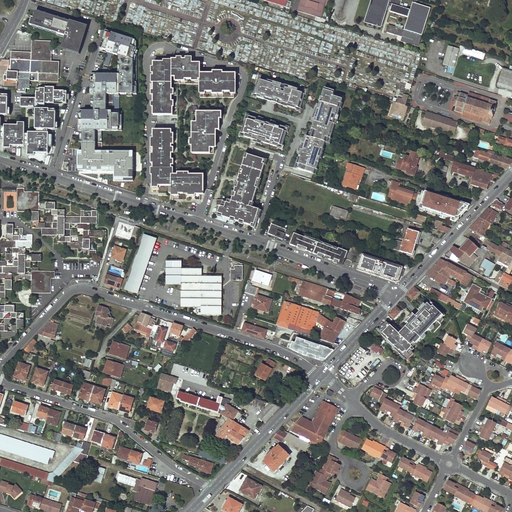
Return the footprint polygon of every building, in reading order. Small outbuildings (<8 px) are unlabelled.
[(299,0),(296,10),(320,18),(326,0),(299,0)] [(371,0),(364,23),(379,28),(386,7),(390,8),(389,12),(407,18),(403,30),(388,25),(386,32),(401,37),(413,40),(414,42),(413,43),(413,44),(413,45),(414,46),(418,47),(430,9),(412,3),(409,11),(399,7),(401,2),(396,0),(389,0),(388,4),(386,4),(387,0),(371,0)] [(488,0),(487,7),(495,9),(496,6),(497,0),(488,0)] [(31,17),(29,24),(65,35),(61,48),(79,54),(87,27),(68,20),(68,21),(35,10),(34,12),(33,15),(33,17),(31,17)] [(112,32),(105,30),(98,51),(106,53),(106,52),(112,54),(118,56),(120,57),(126,58),(132,40),(112,34),(112,32)] [(413,40),(401,37),(400,42),(414,46),(413,45),(413,44),(413,43),(414,42),(413,40)] [(32,53),(11,52),(10,72),(8,72),(7,77),(7,80),(8,80),(13,81),(18,81),(18,83),(17,92),(25,93),(26,88),(30,88),(30,81),(58,82),(59,62),(51,61),(52,41),(32,40),(32,53)] [(135,41),(132,40),(126,58),(135,61),(136,56),(138,51),(136,51),(136,48),(135,48),(136,42),(135,42),(135,41)] [(454,68),(459,49),(448,46),(443,65),(454,68)] [(483,60),(485,54),(465,47),(464,50),(467,51),(466,54),(483,60)] [(112,54),(106,52),(106,53),(102,65),(108,67),(112,54)] [(126,58),(120,57),(120,63),(120,67),(120,72),(120,75),(113,75),(107,75),(105,75),(96,75),(97,91),(94,91),(94,95),(113,95),(120,94),(127,94),(133,94),(137,94),(136,56),(135,61),(126,58)] [(172,63),(153,63),(154,116),(178,116),(178,84),(180,84),(200,84),(200,98),(234,97),(234,92),(236,92),(236,73),(200,74),(200,63),(191,64),(191,60),(172,60),(172,63)] [(96,75),(105,75),(108,68),(102,66),(99,74),(91,74),(91,91),(94,91),(97,91),(96,75)] [(511,66),(510,66),(509,69),(503,67),(497,87),(511,91),(511,66)] [(305,92),(259,79),(254,97),(300,110),(305,92)] [(37,99),(21,99),(22,107),(37,108),(37,105),(46,105),(46,103),(55,103),(55,100),(64,100),(67,100),(67,95),(64,95),(64,92),(54,91),(54,88),(45,87),(45,89),(40,89),(40,92),(37,92),(37,99)] [(329,142),(342,96),(324,91),(312,137),(325,141),(329,142)] [(453,99),(452,102),(454,106),(455,107),(454,111),(462,114),(461,116),(482,124),(483,122),(489,125),(490,120),(491,120),(495,107),(495,106),(496,102),(489,100),(490,99),(469,93),(468,96),(457,93),(455,98),(453,99)] [(401,99),(397,98),(395,103),(393,102),(390,110),(392,114),(391,116),(402,120),(407,106),(405,105),(408,96),(403,94),(401,99)] [(2,96),(0,95),(0,116),(2,116),(9,117),(9,109),(9,98),(2,98),(2,96)] [(83,131),(84,142),(102,142),(102,131),(122,131),(122,112),(120,112),(114,112),(111,112),(111,108),(105,108),(105,102),(113,102),(113,95),(94,95),(94,99),(94,108),(94,112),(88,112),(83,112),(83,128),(83,131)] [(50,109),(36,110),(36,116),(37,130),(38,130),(49,129),(57,129),(57,123),(57,112),(50,112),(50,109)] [(83,112),(88,112),(88,111),(79,111),(79,128),(83,128),(83,112)] [(220,112),(192,112),(193,154),(215,154),(215,130),(220,130),(220,112)] [(447,132),(451,120),(426,112),(422,124),(447,132)] [(511,124),(511,115),(504,113),(501,121),(511,124)] [(290,130),(244,117),(239,135),(285,148),(290,130)] [(20,126),(6,127),(6,128),(6,139),(6,147),(13,147),(26,146),(26,135),(26,126),(20,126)] [(178,131),(154,131),(154,147),(152,147),(152,149),(154,149),(154,184),(152,184),(152,195),(173,195),(173,196),(174,197),(177,197),(177,189),(181,189),(181,201),(201,200),(201,193),(205,193),(205,175),(178,175),(178,131)] [(38,133),(30,133),(30,135),(30,146),(30,154),(36,153),(50,154),(50,146),(50,136),(50,133),(49,133),(38,133)] [(305,135),(295,168),(315,174),(325,141),(305,135)] [(511,140),(499,137),(496,143),(498,144),(497,146),(503,148),(504,146),(511,149),(511,140)] [(112,149),(79,148),(73,148),(73,152),(73,159),(70,159),(69,168),(92,169),(106,169),(111,169),(115,169),(131,169),(131,168),(131,149),(118,149),(112,149)] [(478,151),(476,155),(479,156),(478,159),(505,169),(507,168),(511,165),(511,163),(511,161),(505,158),(504,160),(501,159),(491,155),(478,151)] [(411,153),(410,157),(400,154),(398,160),(395,168),(401,170),(401,172),(414,176),(416,168),(415,168),(419,155),(411,153)] [(233,198),(232,202),(227,200),(217,200),(217,214),(218,214),(223,214),(223,218),(236,217),(236,221),(242,221),(242,217),(246,217),(246,224),(255,224),(257,217),(253,216),(255,209),(253,208),(252,208),(250,207),(251,203),(253,204),(253,203),(258,189),(256,188),(258,180),(260,180),(265,165),(263,164),(264,160),(248,155),(247,159),(245,159),(241,170),(241,171),(243,171),(242,176),(240,175),(238,183),(239,183),(237,188),(236,188),(235,193),(234,193),(236,194),(235,198),(233,197),(233,198)] [(454,163),(451,171),(471,178),(469,184),(487,189),(493,175),(475,169),(469,168),(454,163)] [(348,168),(343,185),(354,188),(355,184),(358,185),(360,178),(359,178),(362,168),(348,164),(347,168),(348,168)] [(442,166),(436,181),(442,183),(447,169),(447,168),(442,166)] [(393,182),(390,191),(392,192),(390,199),(398,201),(399,198),(411,203),(411,200),(414,193),(415,191),(406,188),(406,190),(399,188),(400,184),(393,182)] [(96,257),(96,250),(90,250),(90,243),(96,243),(96,237),(106,237),(106,230),(90,230),(91,223),(97,223),(97,211),(93,210),(93,216),(85,216),(85,210),(82,210),(81,216),(65,216),(66,209),(56,209),(56,202),(39,202),(39,192),(25,192),(25,189),(18,189),(17,212),(33,212),(32,229),(42,229),(42,235),(58,236),(57,242),(67,243),(67,249),(83,250),(83,256),(96,257)] [(457,220),(471,205),(425,190),(419,208),(457,220)] [(502,204),(495,201),(491,205),(499,210),(501,210),(503,207),(501,206),(502,204)] [(484,213),(479,218),(490,223),(492,224),(499,210),(491,205),(484,213)] [(347,219),(349,210),(333,207),(330,217),(340,220),(341,218),(347,219)] [(259,210),(255,209),(253,216),(257,217),(255,224),(246,224),(246,217),(242,217),(242,221),(236,221),(236,217),(223,218),(252,227),(251,228),(255,229),(259,219),(262,211),(259,211),(259,210)] [(472,225),(469,229),(482,236),(490,223),(479,218),(472,225)] [(432,219),(431,220),(435,222),(434,225),(438,227),(436,230),(446,233),(449,231),(450,229),(442,226),(443,223),(443,222),(438,220),(437,221),(432,219)] [(283,240),(287,230),(272,224),(268,234),(283,240)] [(0,330),(1,331),(1,338),(17,338),(17,328),(25,328),(25,312),(15,312),(15,306),(0,305),(0,298),(6,299),(6,289),(13,289),(13,274),(19,274),(19,280),(31,280),(31,293),(52,293),(52,277),(55,277),(55,270),(39,270),(39,267),(32,267),(32,261),(41,261),(41,254),(26,254),(26,248),(32,248),(32,235),(26,235),(26,241),(19,241),(19,235),(13,235),(13,225),(7,225),(7,241),(0,240),(0,330)] [(408,230),(404,241),(416,244),(419,233),(408,230)] [(340,248),(296,232),(295,234),(339,251),(340,248)] [(295,234),(290,245),(319,256),(320,253),(324,255),(327,256),(332,258),(331,260),(344,265),(349,252),(340,248),(339,251),(295,234)] [(137,294),(155,239),(143,235),(141,243),(142,243),(137,256),(132,270),(133,270),(128,283),(125,290),(137,294)] [(476,258),(472,255),(474,252),(479,248),(480,249),(482,246),(487,248),(490,242),(486,240),(487,238),(481,235),(474,244),(467,251),(465,253),(458,261),(463,265),(463,264),(467,268),(476,258)] [(493,235),(491,239),(498,243),(498,244),(498,245),(504,248),(505,248),(507,244),(502,241),(503,240),(493,235)] [(118,248),(120,241),(113,239),(111,245),(115,247),(118,248)] [(461,248),(467,251),(474,244),(469,239),(461,248)] [(403,240),(399,252),(412,256),(416,244),(404,241),(403,240)] [(490,242),(487,248),(500,256),(504,248),(498,245),(497,246),(490,242)] [(449,250),(458,256),(457,258),(454,256),(451,259),(457,262),(458,261),(465,253),(460,250),(453,246),(449,250)] [(479,248),(474,252),(482,257),(487,248),(482,246),(480,249),(479,248)] [(115,247),(112,258),(122,261),(126,250),(118,248),(115,247)] [(504,248),(500,256),(497,260),(503,263),(502,265),(507,268),(511,260),(511,251),(509,250),(505,248),(504,248)] [(403,268),(401,268),(396,282),(358,270),(363,255),(362,255),(357,271),(396,283),(397,283),(398,283),(398,282),(403,268)] [(373,258),(363,255),(358,270),(396,282),(401,268),(402,266),(385,261),(384,262),(381,261),(381,260),(374,257),(373,258)] [(434,265),(431,269),(448,279),(450,276),(453,278),(460,281),(459,284),(466,287),(472,276),(440,259),(434,265)] [(486,268),(483,273),(488,276),(495,265),(484,259),(481,265),(486,268)] [(498,282),(498,284),(507,289),(510,283),(511,280),(511,277),(508,275),(511,267),(511,260),(507,268),(504,273),(498,282)] [(182,285),(182,307),(198,308),(201,308),(201,315),(222,316),(222,278),(202,278),(202,276),(202,270),(182,270),(182,268),(182,263),(167,262),(167,285),(182,285)] [(243,267),(235,268),(235,270),(235,275),(232,276),(232,281),(243,280),(243,267)] [(431,269),(426,274),(444,284),(446,282),(454,286),(455,283),(452,281),(448,279),(431,269)] [(257,271),(253,282),(269,287),(272,276),(257,271)] [(500,271),(495,280),(498,282),(504,273),(500,271)] [(106,274),(103,283),(115,287),(117,283),(119,279),(106,274)] [(313,284),(290,277),(289,281),(302,285),(298,296),(308,298),(313,284)] [(117,283),(115,287),(120,288),(123,280),(119,279),(117,283)] [(313,284),(308,298),(317,301),(315,299),(317,293),(325,295),(327,289),(313,284)] [(481,286),(476,284),(475,287),(472,286),(469,291),(471,292),(469,295),(468,294),(465,293),(463,298),(462,297),(461,300),(465,302),(466,300),(469,302),(468,304),(469,304),(476,309),(478,306),(482,309),(483,308),(486,309),(490,300),(482,296),(481,298),(477,295),(480,290),(479,289),(481,286)] [(259,290),(249,286),(247,293),(257,297),(257,296),(259,290)] [(419,292),(414,287),(406,295),(411,300),(419,292)] [(431,289),(428,293),(438,299),(441,294),(431,289)] [(317,293),(315,299),(317,301),(321,303),(323,297),(324,297),(325,295),(317,293)] [(441,294),(438,299),(445,302),(448,298),(441,294)] [(323,297),(321,303),(325,304),(325,303),(333,306),(333,307),(359,315),(361,310),(357,308),(343,303),(328,297),(325,295),(324,297),(323,297)] [(257,300),(254,308),(268,312),(271,300),(258,296),(257,300)] [(345,296),(343,303),(357,308),(360,301),(345,296)] [(458,303),(448,298),(445,302),(459,310),(461,306),(458,305),(458,303)] [(319,314),(284,302),(278,320),(310,331),(313,332),(316,324),(329,331),(323,341),(331,343),(339,333),(344,322),(337,318),(333,324),(319,315),(319,314)] [(384,324),(379,329),(378,330),(382,334),(381,335),(387,340),(395,348),(394,349),(400,355),(402,353),(403,355),(402,356),(405,359),(406,361),(413,353),(411,352),(414,349),(412,348),(411,346),(413,343),(415,344),(420,338),(424,334),(429,330),(433,326),(437,321),(438,322),(442,318),(445,315),(430,302),(428,305),(427,304),(425,306),(423,304),(421,307),(422,309),(419,312),(415,317),(413,315),(406,323),(408,324),(405,327),(406,328),(403,332),(401,331),(400,332),(394,326),(392,325),(391,326),(386,322),(384,324)] [(500,304),(494,315),(511,324),(511,307),(510,309),(500,304)] [(108,309),(98,306),(95,315),(98,316),(96,323),(104,326),(108,323),(111,324),(113,319),(108,317),(107,314),(109,313),(108,309)] [(396,306),(388,314),(391,317),(394,319),(401,311),(396,306)] [(153,325),(153,327),(147,325),(150,316),(141,313),(140,315),(138,322),(142,324),(141,325),(152,329),(151,332),(155,334),(158,326),(153,325)] [(405,321),(406,323),(413,315),(412,314),(405,321)] [(55,320),(52,320),(38,334),(54,339),(58,325),(52,323),(55,320)] [(310,331),(278,320),(276,325),(283,328),(295,331),(309,336),(310,331)] [(142,324),(138,322),(135,329),(148,333),(145,341),(148,342),(148,340),(149,336),(151,332),(152,329),(141,325),(142,324)] [(245,323),(242,332),(264,339),(266,330),(245,323)] [(130,328),(126,324),(120,332),(123,334),(124,333),(125,334),(130,328)] [(467,338),(470,340),(473,334),(476,328),(467,324),(463,332),(467,335),(469,335),(467,338)] [(158,326),(155,334),(159,335),(157,342),(162,344),(161,348),(174,352),(176,345),(163,341),(166,330),(161,329),(161,328),(158,326)] [(197,332),(194,329),(184,339),(181,336),(175,333),(173,338),(186,343),(197,332)] [(482,338),(473,334),(470,340),(469,342),(473,344),(474,345),(473,348),(476,350),(482,338)] [(456,339),(447,335),(443,344),(452,349),(454,350),(456,346),(453,345),(453,343),(456,339)] [(324,362),(333,351),(297,338),(295,343),(292,342),(290,349),(324,362)] [(491,343),(482,338),(476,350),(479,351),(481,348),(482,349),(487,351),(491,343)] [(387,340),(386,342),(394,350),(394,349),(395,348),(387,340)] [(503,346),(495,342),(489,353),(495,356),(496,354),(499,355),(503,346)] [(36,347),(31,343),(22,351),(29,353),(32,350),(33,352),(37,348),(36,347)] [(128,347),(113,343),(109,353),(125,358),(128,347)] [(452,349),(443,344),(440,343),(436,352),(445,356),(446,352),(447,350),(450,352),(452,349)] [(374,344),(371,350),(382,357),(386,351),(374,344)] [(511,350),(503,346),(499,355),(501,356),(499,359),(505,361),(511,350)] [(36,356),(29,353),(27,360),(34,363),(36,356)] [(133,360),(126,358),(124,366),(131,368),(133,360)] [(50,360),(46,359),(44,366),(52,368),(54,361),(50,360)] [(90,368),(92,360),(86,359),(84,366),(90,368)] [(123,365),(107,360),(103,372),(119,377),(123,365)] [(264,365),(262,364),(255,375),(264,381),(274,364),(267,360),(264,365)] [(29,366),(19,363),(14,377),(25,380),(29,366)] [(47,372),(36,369),(32,383),(43,386),(47,372)] [(91,372),(83,370),(81,377),(88,380),(91,372)] [(178,379),(163,374),(161,382),(173,386),(174,383),(177,384),(178,379)] [(439,376),(435,374),(430,383),(435,385),(440,387),(445,376),(442,374),(440,377),(439,376)] [(444,389),(445,387),(446,384),(455,388),(460,377),(457,375),(455,378),(454,377),(450,375),(448,378),(445,376),(440,387),(444,389)] [(111,378),(104,376),(102,384),(109,386),(111,378)] [(463,378),(460,377),(455,388),(464,393),(468,384),(463,382),(462,381),(463,378)] [(63,383),(54,380),(51,389),(61,391),(63,383)] [(173,386),(161,382),(159,388),(171,391),(173,386)] [(72,386),(63,383),(61,391),(70,394),(72,386)] [(93,386),(83,383),(79,397),(89,400),(93,386)] [(475,384),(473,383),(467,395),(476,399),(480,390),(476,388),(474,387),(475,384)] [(424,386),(419,384),(417,388),(416,390),(413,388),(412,392),(414,393),(423,398),(428,388),(426,387),(424,386)] [(378,387),(375,385),(369,396),(378,401),(382,393),(378,391),(376,390),(378,387)] [(104,390),(93,386),(89,400),(100,403),(104,390)] [(218,403),(180,391),(178,398),(182,400),(181,401),(221,414),(229,400),(219,396),(218,403)] [(122,395),(112,392),(107,406),(118,410),(122,395)] [(423,398),(414,393),(413,395),(416,397),(415,399),(412,403),(421,407),(425,399),(423,398)] [(133,398),(122,395),(118,410),(128,413),(133,398)] [(165,400),(153,396),(149,407),(163,411),(165,400)] [(280,407),(244,396),(242,403),(264,410),(257,417),(264,423),(280,407)] [(496,398),(492,396),(487,404),(496,409),(502,397),(499,396),(498,399),(496,398)] [(436,403),(446,408),(448,401),(439,397),(436,403)] [(505,399),(502,397),(496,409),(505,413),(510,405),(505,403),(504,402),(505,399)] [(392,403),(384,399),(379,410),(384,413),(385,410),(388,411),(392,403)] [(230,401),(229,400),(221,414),(229,419),(216,436),(223,442),(226,438),(238,445),(244,438),(245,437),(248,430),(233,421),(239,411),(228,406),(230,401)] [(394,400),(392,403),(388,411),(391,412),(389,415),(394,418),(399,409),(401,404),(394,400)] [(312,421),(303,417),(301,419),(313,425),(324,402),(322,401),(312,421)] [(20,404),(14,402),(11,410),(16,412),(15,413),(17,414),(20,404)] [(324,402),(313,425),(301,419),(290,430),(320,445),(338,409),(324,402)] [(461,406),(453,402),(449,411),(460,416),(462,413),(458,412),(459,410),(461,406)] [(27,406),(20,404),(17,414),(24,416),(27,406)] [(49,409),(40,406),(37,416),(46,419),(49,409)] [(59,413),(49,409),(46,419),(45,422),(56,426),(59,413)] [(406,413),(399,409),(394,418),(393,420),(398,423),(399,420),(402,421),(406,413)] [(460,416),(449,411),(444,419),(445,420),(452,423),(454,420),(455,418),(459,420),(460,416)] [(414,417),(406,413),(402,421),(404,423),(403,425),(408,428),(414,417)] [(425,422),(416,418),(411,429),(417,432),(418,429),(420,431),(425,422)] [(159,422),(150,419),(147,428),(156,431),(159,422)] [(491,420),(488,419),(486,422),(486,424),(483,423),(481,426),(492,432),(497,423),(491,420)] [(432,426),(425,422),(420,431),(423,432),(421,435),(427,437),(432,426)] [(29,425),(22,423),(20,430),(27,432),(29,425)] [(76,426),(65,423),(62,434),(72,437),(76,426)] [(86,429),(76,426),(72,437),(82,440),(86,429)] [(440,430),(432,426),(427,437),(431,440),(433,437),(436,438),(440,430)] [(492,432),(481,426),(479,429),(482,431),(481,432),(479,436),(484,439),(487,441),(492,432)] [(278,430),(272,437),(282,442),(283,440),(305,452),(309,445),(287,433),(286,434),(282,432),(278,430)] [(341,443),(347,432),(342,430),(336,440),(341,443)] [(447,434),(440,430),(436,438),(438,439),(437,442),(442,445),(443,443),(447,434)] [(105,434),(94,431),(92,441),(102,444),(105,434)] [(362,440),(347,432),(341,443),(346,445),(346,444),(352,446),(357,449),(362,440)] [(457,436),(448,432),(447,434),(443,443),(446,444),(447,441),(449,442),(453,444),(457,436)] [(115,438),(105,434),(102,444),(101,446),(112,449),(115,438)] [(492,440),(499,444),(502,438),(495,434),(492,440)] [(55,452),(0,435),(0,449),(47,464),(49,458),(53,459),(55,452)] [(372,442),(366,439),(361,448),(377,456),(382,445),(378,443),(378,444),(372,442)] [(86,442),(83,441),(81,447),(77,446),(77,448),(84,450),(86,442)] [(476,445),(467,441),(463,449),(466,451),(468,451),(467,454),(470,456),(476,445)] [(386,447),(382,445),(377,456),(380,458),(381,457),(386,447)] [(265,459),(263,462),(274,472),(290,457),(279,446),(276,449),(275,448),(264,458),(265,459)] [(131,451),(120,447),(118,457),(128,460),(131,451)] [(389,449),(386,447),(381,457),(392,462),(396,454),(392,451),(388,450),(389,449)] [(491,455),(483,450),(482,451),(479,458),(482,460),(484,461),(483,464),(486,466),(488,461),(491,455)] [(142,454),(131,451),(128,460),(139,463),(142,454)] [(229,461),(197,451),(195,455),(225,464),(229,461)] [(85,465),(88,455),(87,455),(81,453),(80,452),(76,457),(72,461),(85,465)] [(48,474),(0,458),(0,464),(32,476),(36,477),(43,479),(49,481),(54,483),(72,461),(76,457),(71,453),(52,474),(48,474)] [(213,464),(184,456),(184,459),(190,461),(190,464),(202,467),(201,470),(210,473),(213,464)] [(403,457),(398,466),(403,468),(407,460),(403,457)] [(330,461),(327,459),(322,470),(325,472),(330,461)] [(413,465),(415,462),(410,460),(410,461),(407,460),(403,468),(410,472),(413,465)] [(331,475),(335,477),(337,472),(336,472),(337,469),(339,465),(330,461),(325,472),(328,473),(331,475)] [(504,463),(498,474),(503,476),(504,474),(507,475),(511,466),(504,463)] [(417,466),(413,465),(410,472),(409,473),(412,475),(426,482),(431,472),(426,469),(421,467),(422,465),(418,464),(417,466)] [(96,466),(92,479),(101,482),(105,469),(96,466)] [(320,473),(315,471),(309,482),(314,485),(312,488),(325,494),(331,483),(327,480),(329,477),(330,477),(331,475),(328,473),(326,477),(320,473)] [(376,481),(371,479),(366,489),(378,495),(379,492),(384,494),(389,483),(385,480),(378,477),(376,481)] [(246,478),(240,491),(254,498),(261,486),(246,478)] [(141,480),(136,479),(132,490),(137,492),(135,498),(143,501),(142,502),(148,504),(151,495),(153,496),(157,484),(151,483),(151,482),(141,479),(141,480)] [(447,479),(443,488),(454,494),(458,485),(455,483),(447,479)] [(15,499),(22,492),(15,485),(13,487),(13,488),(8,487),(9,484),(1,481),(0,485),(0,491),(6,493),(7,491),(11,493),(11,494),(15,499)] [(459,484),(458,485),(454,494),(454,495),(469,503),(474,493),(471,491),(466,489),(467,487),(459,484)] [(340,489),(335,500),(350,507),(355,497),(349,495),(344,492),(344,491),(340,489)] [(70,492),(68,500),(71,501),(68,511),(77,511),(79,509),(82,510),(85,500),(75,497),(76,494),(70,492)] [(424,496),(416,492),(410,503),(420,508),(422,504),(421,504),(422,501),(424,496)] [(487,511),(488,511),(493,501),(489,499),(488,500),(483,498),(477,494),(472,504),(487,511)] [(43,499),(31,495),(28,506),(31,507),(32,506),(35,507),(40,508),(43,499)] [(331,500),(325,497),(321,505),(327,508),(331,500)] [(95,503),(85,500),(82,510),(87,511),(86,511),(92,511),(93,509),(99,511),(102,503),(101,502),(102,500),(97,498),(97,501),(96,501),(95,503)] [(227,501),(222,509),(227,511),(237,511),(242,504),(230,498),(229,502),(227,501)] [(59,511),(61,505),(43,499),(40,508),(39,509),(48,511),(59,511)] [(490,511),(501,511),(504,508),(499,506),(496,504),(497,503),(493,501),(488,511),(490,511)] [(415,511),(416,511),(400,503),(395,511),(415,511)] [(443,511),(446,507),(438,503),(434,510),(432,510),(431,511),(443,511)]
